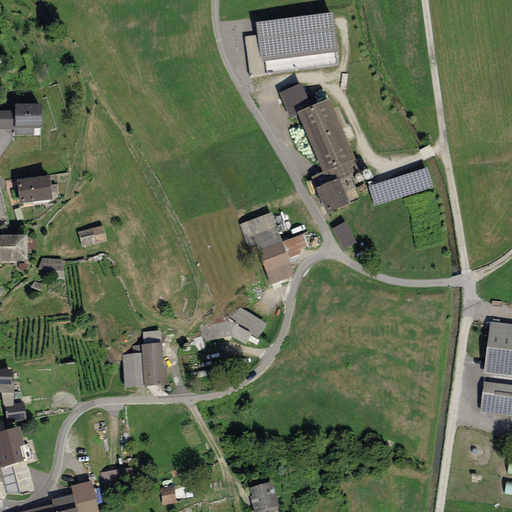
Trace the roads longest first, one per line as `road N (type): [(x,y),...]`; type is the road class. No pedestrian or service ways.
road 1 (unclassified): [(329,251),(304,264),(280,338),(247,381),(186,401),(84,406),(65,428),(44,492),(0,508)]
road 2 (track): [(424,0),(466,280)]
road 3 (unclassified): [(214,0),(227,65),(329,251)]
road 4 (track): [(466,280),(439,511)]
road 5 (unclassified): [(466,280),(390,282),(329,251)]
